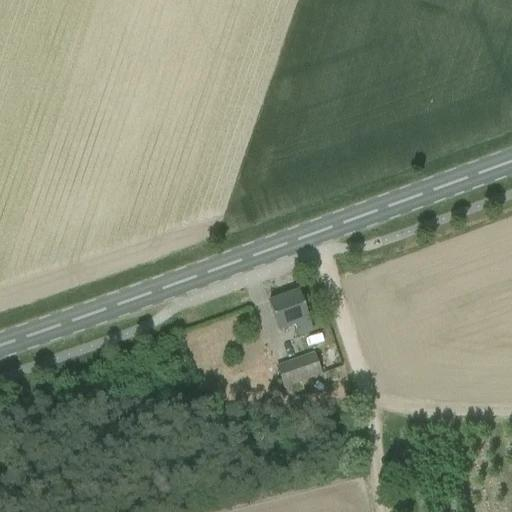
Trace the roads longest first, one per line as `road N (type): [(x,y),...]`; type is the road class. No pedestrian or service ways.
road 1 (tertiary): [(0,348),(511,163)]
road 2 (track): [(390,511),(311,236)]
road 3 (track): [(511,418),(368,415)]
